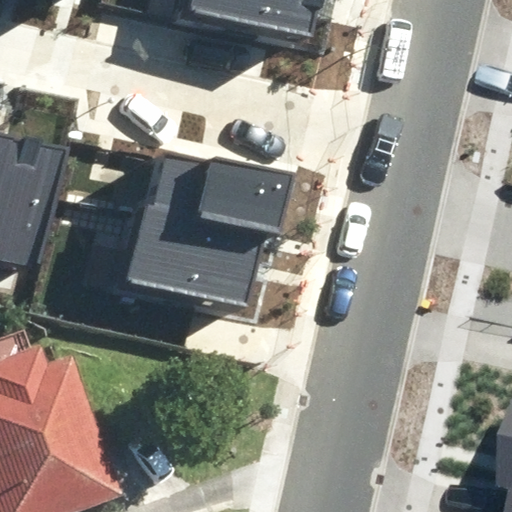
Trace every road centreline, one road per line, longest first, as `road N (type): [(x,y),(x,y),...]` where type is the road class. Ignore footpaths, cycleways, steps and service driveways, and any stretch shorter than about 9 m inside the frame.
road 1 (residential): [(412,164),(345,137),(0,46)]
road 2 (residential): [(412,164),(332,511)]
road 3 (residential): [(452,0),(412,164)]
road 4 (residential): [(412,164),(481,224),(511,231)]
